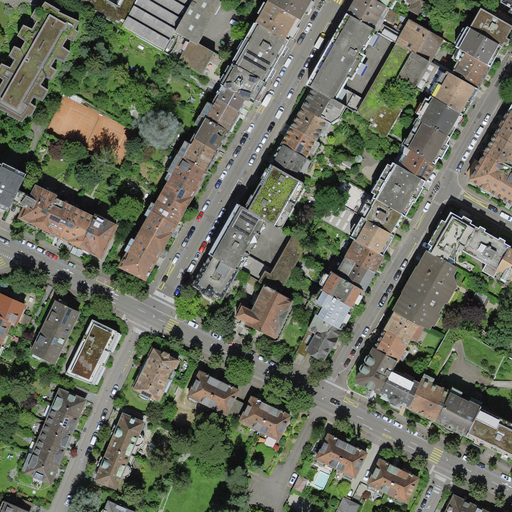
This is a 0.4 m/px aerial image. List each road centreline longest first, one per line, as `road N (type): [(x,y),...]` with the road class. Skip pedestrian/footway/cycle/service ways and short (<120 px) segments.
road 1 (residential): [(153,316),(329,0)]
road 2 (residential): [(444,192),(323,399)]
road 3 (residential): [(62,511),(153,316)]
road 4 (secondary): [(153,316),(323,399)]
road 5 (residential): [(511,69),(444,192)]
road 6 (secondary): [(323,399),(448,459)]
road 7 (secondary): [(30,256),(153,316)]
